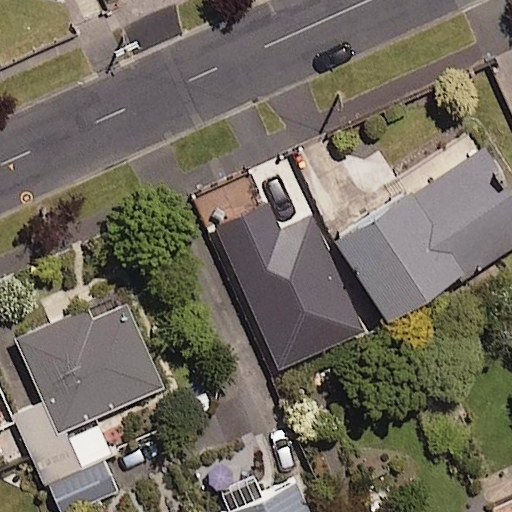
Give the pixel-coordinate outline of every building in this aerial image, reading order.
[(511,230),(511,180),(480,132),(409,178),(404,171),(326,221),(379,303),(457,252),(464,262),(511,230)] [(378,318),(352,275),(303,305),(329,348),(378,318)] [(16,339),(54,424),(160,377),(123,292),(87,307),(83,296),(11,328),(16,339)] [(302,311),(266,331),(279,354),(315,334),(302,311)] [(103,451),(44,479),(60,511),(61,511),(119,484),(103,451)] [(195,511),(310,511),(292,470),(195,511)] [(511,511),(511,487),(477,502),(481,511),(511,511)]
